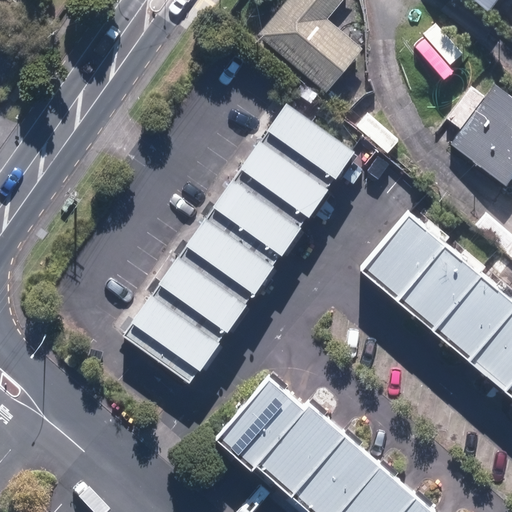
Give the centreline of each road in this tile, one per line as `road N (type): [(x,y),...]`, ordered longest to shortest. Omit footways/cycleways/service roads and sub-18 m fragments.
road 1 (secondary): [(153,0),(0,229)]
road 2 (residential): [(0,381),(167,511)]
